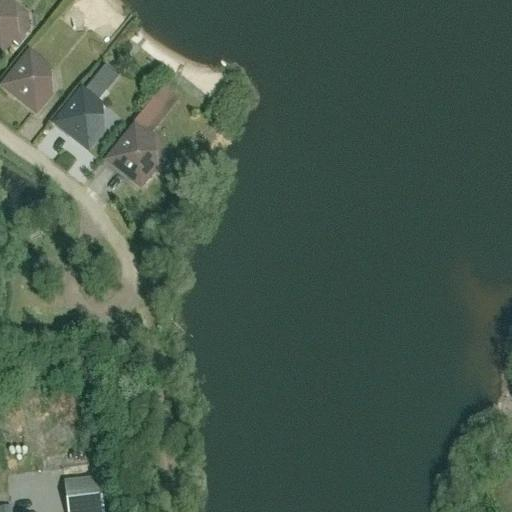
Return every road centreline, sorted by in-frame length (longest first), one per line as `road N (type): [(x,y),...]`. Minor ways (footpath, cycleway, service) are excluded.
road 1 (track): [(98,214),(66,267),(67,293),(91,311),(122,300),(134,280),(118,242)]
road 2 (track): [(118,242),(85,196),(0,137)]
